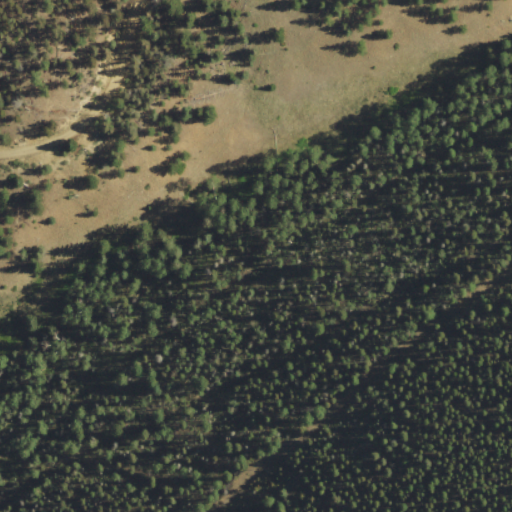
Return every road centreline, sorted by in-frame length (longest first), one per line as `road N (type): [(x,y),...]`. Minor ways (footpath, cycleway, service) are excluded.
road 1 (track): [(262,511),(511,306)]
road 2 (track): [(0,133),(25,133),(136,53),(175,0)]
